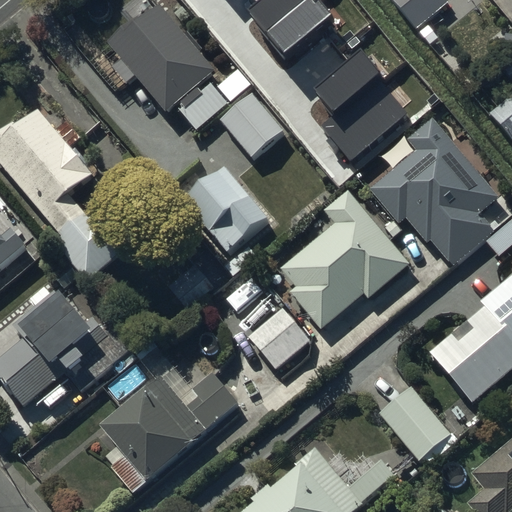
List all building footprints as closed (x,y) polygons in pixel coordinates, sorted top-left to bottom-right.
[(325,32),(296,0),(209,0),(274,76),(325,32)] [(389,0),(417,35),(452,7),(446,0),(389,0)] [(187,41),(163,10),(137,31),(134,27),(108,48),(120,63),(112,69),(129,90),(138,83),(153,101),(148,105),(158,117),(164,112),(167,116),(176,109),(196,134),(229,107),(213,88),(202,96),(199,92),(217,77),(200,56),(203,54),(191,38),(187,41)] [(418,75),(389,97),(414,129),(443,107),(418,75)] [(511,100),(493,116),(511,140),(511,100)] [(96,181),(40,116),(21,133),(17,129),(0,142),(0,166),(66,242),(58,248),(89,285),(128,252),(96,215),(89,220),(73,201),(96,181)] [(434,124),(410,144),(418,154),(372,193),(403,228),(409,223),(429,247),(432,244),(454,270),(496,234),(482,217),(501,201),(434,124)] [(270,222),(226,172),(187,205),(231,256),(270,222)] [(412,268),(350,196),(327,215),(338,228),(285,273),(300,290),(292,297),(324,333),(366,297),(371,303),(412,268)] [(511,225),(488,245),(501,261),(511,252),(511,225)] [(0,238),(0,274),(28,251),(14,234),(3,243),(0,238)] [(200,274),(175,294),(190,312),(215,292),(200,274)] [(511,281),(484,305),(488,310),(432,356),(475,408),(511,377),(511,281)] [(141,360),(115,328),(107,335),(98,323),(91,329),(68,301),(65,304),(59,296),(56,299),(49,291),(32,304),(39,312),(16,330),(28,346),(0,367),(0,377),(28,412),(71,378),(84,395),(117,369),(122,375),(141,360)] [(285,313),(251,341),(279,373),(312,345),(285,313)] [(238,408),(215,380),(197,395),(202,402),(190,413),(163,381),(103,432),(120,452),(108,461),(116,470),(113,473),(136,500),(210,436),(208,434),(238,408)] [(414,390),(381,417),(421,466),(424,463),(430,469),(460,445),(414,390)] [(511,511),(511,450),(475,481),(488,496),(471,510),(472,511),(511,511)] [(330,465),(318,451),(297,469),(299,471),(274,492),(271,489),(252,504),(256,509),(252,511),(365,511),(367,510),(365,508),(397,481),(385,466),(378,471),(368,458),(357,467),(350,467),(341,456),(330,465)]
